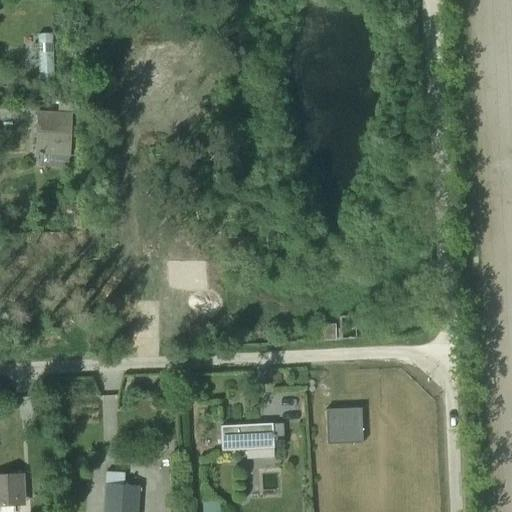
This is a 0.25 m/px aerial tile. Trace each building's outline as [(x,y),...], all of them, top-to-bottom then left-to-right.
[(38,80),(52,80),(51,34),(37,35),(38,80)] [(140,50),(145,108),(166,107),(167,118),(208,115),(207,103),(208,103),(204,46),(140,50)] [(39,168),(68,170),(69,158),(72,104),(58,103),(57,113),(37,112),(35,156),(39,156),(39,168)] [(58,203),(58,233),(84,233),(84,225),(72,225),(73,203),(58,203)] [(340,341),(363,340),(362,317),(339,318),(340,341)] [(165,336),(155,323),(127,344),(137,357),(165,336)] [(316,341),(334,341),(333,326),(315,327),(316,341)] [(326,446),(362,444),(361,409),(325,410),(326,446)] [(221,452),(272,450),(271,425),(219,428),(221,452)] [(124,473),(105,472),(103,511),(137,511),(139,486),(123,485),(124,473)] [(0,508),(24,507),(23,475),(0,476),(0,508)] [(203,511),(216,511),(216,503),(203,504),(203,511)]
